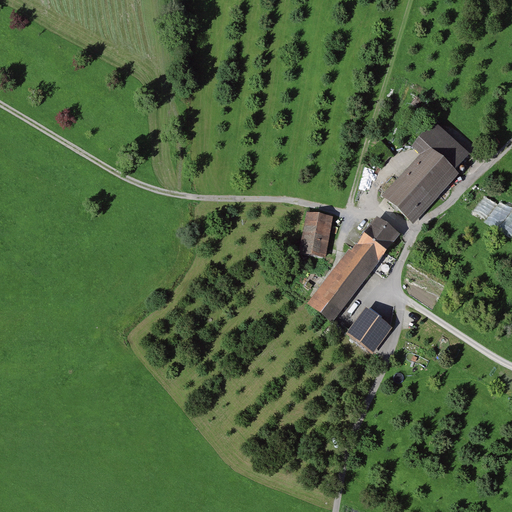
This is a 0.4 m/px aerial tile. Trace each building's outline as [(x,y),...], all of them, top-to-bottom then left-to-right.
[(396,77),(381,137),(395,141),(410,80),(396,77)] [(466,156),(424,120),(406,140),(426,157),(448,177),(466,156)] [(426,157),(382,207),(405,227),(448,177),(426,157)] [(488,218),(510,236),(511,234),(511,207),(503,200),(488,218)] [(322,263),(330,221),(307,217),(299,259),(322,263)] [(395,243),(376,227),(358,248),(377,265),(395,243)] [(305,310),(324,326),(377,265),(358,248),(305,310)] [(348,339),(375,356),(392,329),(380,322),(385,315),(369,306),(348,339)]
